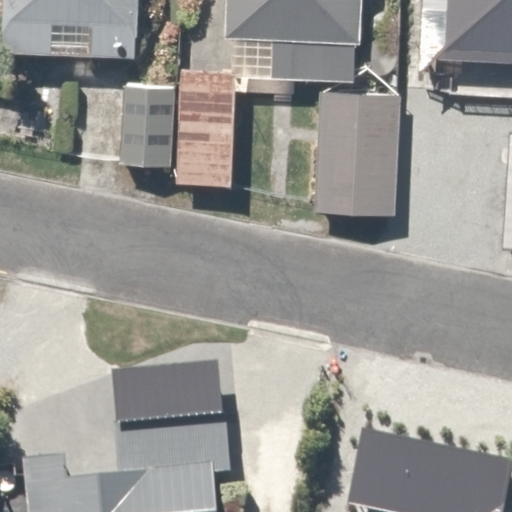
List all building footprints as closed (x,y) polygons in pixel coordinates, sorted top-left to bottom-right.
[(150,0),(19,0),(17,47),(149,52),(150,0)] [(372,0),(244,0),(245,35),(276,35),(276,73),(373,73),(372,0)] [(511,0),(441,0),(439,95),(511,96),(511,0)] [(190,83),(113,82),(112,162),(180,163),(180,188),(245,189),(246,68),(190,67),(190,83)] [(410,94),(325,91),(321,210),(406,213),(410,94)] [(84,461),(29,467),(34,511),(236,511),(233,474),(242,473),(235,414),(116,428),(122,484),(87,488),(84,461)] [(371,511),(502,511),(511,469),(368,439),(353,508),(371,511)]
